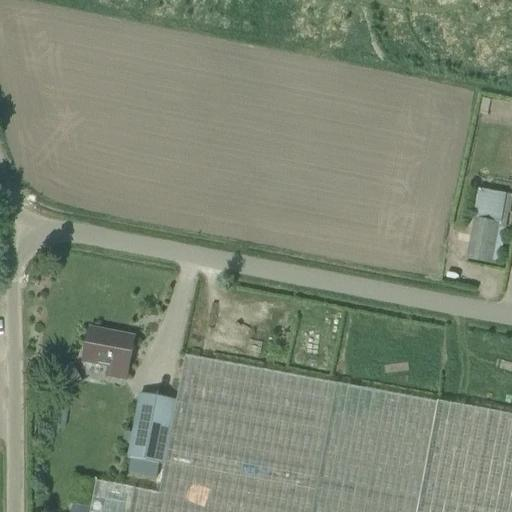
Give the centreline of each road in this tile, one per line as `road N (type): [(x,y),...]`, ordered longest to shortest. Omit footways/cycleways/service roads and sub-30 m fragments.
road 1 (unclassified): [(511,315),(49,228),(12,232)]
road 2 (unclassified): [(12,511),(12,232)]
